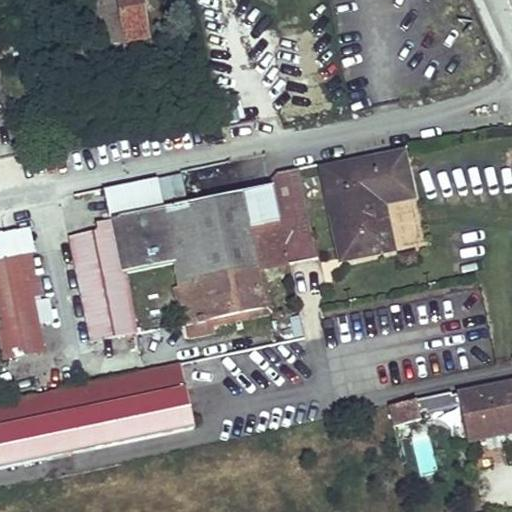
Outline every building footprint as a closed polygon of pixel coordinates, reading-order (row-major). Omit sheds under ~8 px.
[(143,0),(92,0),(94,6),(110,4),(112,13),(123,12),(128,42),(149,38),(143,0)] [(405,153),(325,168),(344,258),(394,248),(385,201),(414,195),(405,153)] [(315,258),(299,170),(276,175),(271,182),(279,220),(288,264),(315,258)] [(116,231),(73,241),(76,255),(91,328),(94,343),(138,333),(126,275),(172,265),(177,289),(255,271),(246,227),(240,197),(115,222),(116,231)] [(279,220),(252,226),(261,269),(288,264),(279,220)] [(252,226),(246,227),(255,271),(262,309),(185,326),(187,338),(213,332),(211,328),(270,315),(261,269),(252,226)] [(414,253),(400,256),(402,266),(416,263),(414,253)] [(32,254),(24,256),(30,283),(38,282),(32,254)] [(76,255),(66,258),(80,329),(91,328),(76,255)] [(24,256),(0,260),(0,327),(7,361),(45,354),(30,283),(24,256)] [(255,271),(177,289),(185,326),(262,309),(255,271)] [(0,471),(195,430),(182,364),(81,386),(0,406),(0,471)] [(511,384),(388,409),(391,426),(419,420),(417,412),(424,410),(425,413),(453,407),(452,404),(458,403),(466,442),(511,432),(511,384)]
